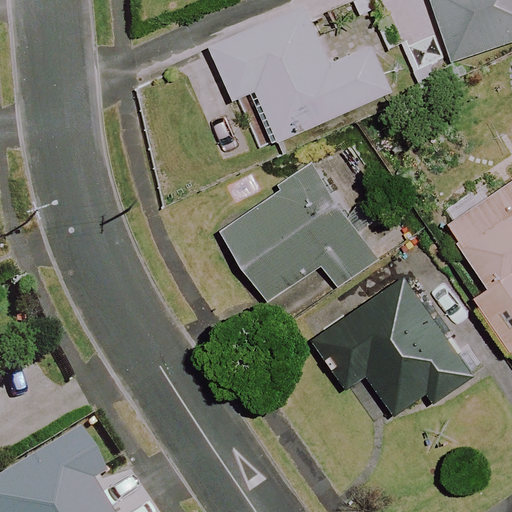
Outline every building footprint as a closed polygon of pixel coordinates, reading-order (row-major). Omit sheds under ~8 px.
[(453,29),(443,0),(393,0),(409,45),(453,29)] [(338,67),(311,6),(218,47),(241,99),(261,90),(284,142),(396,92),(378,50),(338,67)] [(383,251),(325,167),(230,233),(279,305),(332,268),(341,281),(383,251)] [(511,185),(455,222),(497,288),(481,298),(511,347),(511,185)] [(480,375),(411,276),(320,340),(355,389),(375,375),(404,416),(437,392),(443,401),(480,375)] [(161,511),(65,374),(0,419),(0,447),(35,511),(161,511)]
